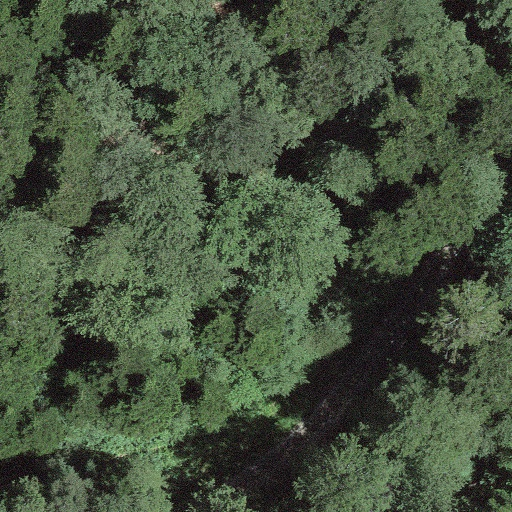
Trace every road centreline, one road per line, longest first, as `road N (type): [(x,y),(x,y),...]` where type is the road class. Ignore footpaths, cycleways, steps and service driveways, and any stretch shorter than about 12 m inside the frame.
road 1 (track): [(346,388),(511,160)]
road 2 (track): [(346,388),(287,459),(199,511)]
